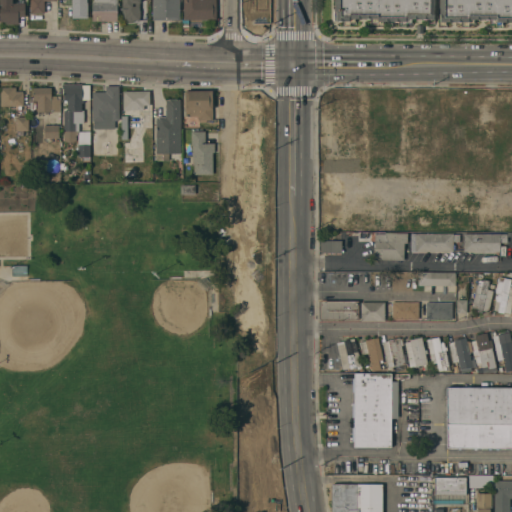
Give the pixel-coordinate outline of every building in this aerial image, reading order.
[(12,0),(12,2),(25,2),(25,16),(18,16),(18,24),(5,24),(5,22),(0,22),(0,0),(12,0)] [(44,0),(44,13),(30,13),(30,0),(44,0)] [(86,0),(86,2),(87,2),(88,18),(72,18),(72,0),(86,0)] [(93,0),(116,0),(116,3),(119,3),(119,12),(117,12),(117,20),(104,21),(104,23),(101,23),(101,21),(92,21),(92,2),(93,2),(93,0)] [(125,19),(122,19),(122,0),(139,0),(140,20),(134,20),(132,22),(127,22),(125,19)] [(179,0),(179,19),(153,20),(152,0),(179,0)] [(216,0),(216,19),(183,19),(183,0),(216,0)] [(434,0),(434,23),(428,23),(428,19),(410,19),(410,22),(405,22),(405,25),(400,25),(400,22),(383,22),(383,25),(377,25),(377,23),(372,23),(372,19),(354,19),(354,22),(349,22),(349,25),(344,25),(344,21),(335,21),(335,13),(334,13),(334,0),(434,0)] [(511,0),(511,22),(501,22),(501,26),(496,26),(496,23),(491,23),(491,20),(473,20),(473,23),(468,23),(468,26),(463,26),(463,22),(446,21),(446,25),(439,25),(439,0),(511,0)] [(93,150),(93,155),(90,155),(90,156),(88,156),(88,160),(83,160),(83,156),(78,156),(78,134),(76,134),(76,142),(64,142),(63,110),(67,110),(67,100),(63,100),(63,84),(81,84),(81,100),(83,100),(83,103),(81,103),(81,110),(84,110),(84,123),(79,123),(79,131),(90,131),(90,150),(93,150)] [(105,85),(119,85),(119,120),(114,120),(114,127),(93,127),(93,120),(92,120),(92,92),(105,91),(105,86),(105,85)] [(0,87),(16,87),(16,91),(23,91),(23,105),(0,105),(0,87)] [(51,87),(51,95),(60,95),(60,111),(37,111),(37,100),(33,100),(33,87),(51,87)] [(212,119),(197,120),(197,116),(185,116),(184,90),(211,89),(211,92),(212,119)] [(149,90),(149,104),(143,104),(143,109),(141,109),(141,110),(139,110),(139,109),(123,109),(123,90),(149,90)] [(498,97),(511,97),(511,116),(498,116),(498,97)] [(180,153),(169,153),(169,160),(156,160),(156,153),(155,117),(158,117),(158,116),(165,116),(165,117),(165,99),(168,99),(168,98),(176,98),(176,99),(180,99),(180,153)] [(409,118),(405,118),(405,101),(410,101),(410,117),(415,117),(415,115),(417,115),(417,99),(431,99),(431,119),(427,119),(427,146),(409,146),(409,118)] [(463,110),(479,110),(479,123),(491,123),(491,153),(463,153),(463,110)] [(435,111),(452,111),(452,124),(459,124),(460,155),(436,155),(435,111)] [(15,116),(28,116),(28,130),(16,130),(15,116)] [(397,150),(389,150),(389,148),(376,148),(376,144),(372,144),(372,138),(375,138),(375,127),(381,127),(381,123),(388,123),(388,124),(397,124),(397,150)] [(58,138),(44,138),(44,124),(58,124),(58,138)] [(356,138),(355,126),(368,126),(369,138),(356,138)] [(192,156),(192,145),(191,145),(191,131),(205,131),(205,143),(214,143),(214,152),(212,152),(212,174),(194,174),(193,165),(184,165),(184,156),(192,156)] [(373,174),(372,161),(386,160),(386,173),(373,174)] [(195,184),(195,194),(180,194),(180,184),(195,184)] [(458,213),(458,206),(469,206),(468,213),(483,213),(483,218),(468,218),(468,229),(408,228),(409,213),(458,213)] [(347,228),(347,213),(371,213),(372,227),(347,228)] [(374,259),(374,240),(375,240),(375,231),(385,231),(385,232),(407,232),(407,242),(404,242),(403,259),(374,259)] [(416,251),(416,250),(411,250),(411,233),(453,233),(453,234),(459,234),(459,241),(453,241),(453,251),(416,251)] [(463,251),(463,233),(507,233),(507,242),(500,242),(500,251),(463,251)] [(321,252),(321,240),(341,240),(341,249),(343,249),(343,252),(341,252),(321,252)] [(453,285),(453,286),(449,286),(449,285),(421,285),(422,272),(455,272),(455,285),(453,285)] [(510,284),(511,284),(511,303),(510,313),(504,311),(504,313),(498,312),(498,311),(493,309),(495,300),(496,301),(497,293),(495,293),(499,276),(511,279),(510,284)] [(487,289),(493,290),(488,311),(483,310),(482,312),(476,311),(476,310),(471,309),(477,284),(478,285),(479,280),(483,281),(483,279),(489,280),(487,289)] [(466,299),(456,299),(456,312),(466,313),(466,299)] [(319,319),(319,300),(358,300),(358,319),(319,319)] [(360,320),(360,302),(384,302),(385,320),(360,320)] [(419,302),(418,319),(392,319),(392,302),(419,302)] [(452,302),(452,319),(426,319),(426,302),(452,302)] [(493,336),(498,334),(504,332),(504,334),(509,333),(511,349),(511,365),(505,367),(503,359),(498,360),(493,336)] [(470,341),(476,340),(475,335),(486,333),(487,341),(489,341),(490,347),(489,348),(489,349),(491,348),(494,363),(482,365),(482,364),(476,365),(470,341)] [(426,339),(438,336),(439,339),(440,338),(441,342),(443,341),(444,347),(446,346),(447,350),(445,350),(450,370),(446,371),(446,370),(438,371),(436,362),(432,363),(426,339)] [(400,338),(402,338),(403,345),(401,345),(406,367),(403,368),(402,364),(387,367),(382,342),(388,341),(388,340),(399,337),(400,338)] [(404,342),(410,341),(409,340),(421,337),(424,350),(426,349),(427,353),(425,353),(425,356),(427,356),(428,361),(427,361),(427,363),(410,367),(404,342)] [(448,342),(453,341),(453,340),(465,337),(466,341),(469,341),(471,351),(469,351),(471,361),(473,360),(474,365),(472,365),(472,366),(460,369),(458,361),(452,362),(448,342)] [(336,342),(343,341),(343,340),(349,338),(349,339),(353,338),(356,351),(358,351),(361,365),(355,366),(356,367),(349,369),(349,368),(342,369),(336,342)] [(373,339),(377,338),(383,362),(378,363),(380,369),(373,371),(368,352),(367,353),(367,355),(364,356),(364,353),(362,354),(360,342),(366,341),(365,340),(373,338),(373,339)] [(354,373),(391,373),(391,381),(398,381),(398,418),(391,418),(390,447),(353,447),(354,373)] [(511,387),(511,447),(446,447),(447,387),(511,387)] [(469,476),(492,476),(492,486),(469,486),(469,476)] [(466,477),(466,499),(434,499),(434,477),(466,477)] [(494,511),(494,480),(511,480),(511,498),(510,498),(510,511),(494,511)] [(382,484),(382,511),(331,511),(331,484),(382,484)] [(477,511),(477,507),(476,507),(476,493),(491,493),(491,507),(490,507),(490,511),(477,511)]
